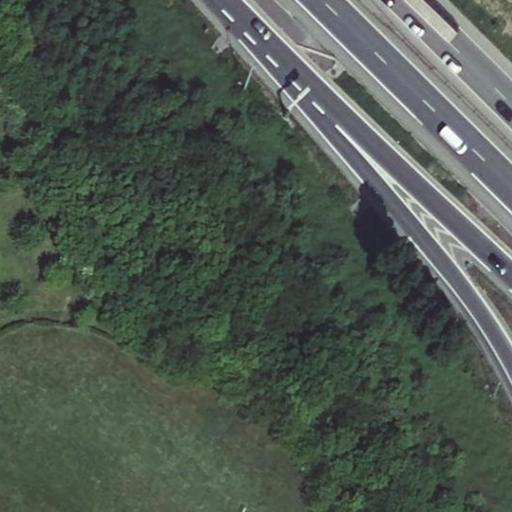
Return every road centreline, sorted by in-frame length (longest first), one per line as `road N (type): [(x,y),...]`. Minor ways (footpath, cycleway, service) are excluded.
road 1 (trunk): [(222,0),(448,266),(511,361)]
road 2 (motorway): [(230,0),(511,275)]
road 3 (motorway): [(317,0),(511,193)]
road 4 (motorway): [(511,106),(405,0)]
